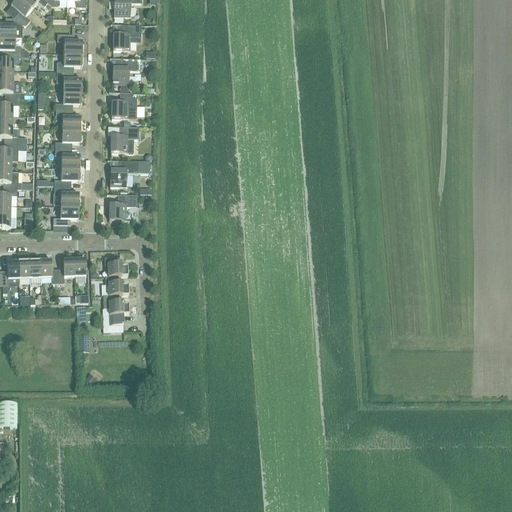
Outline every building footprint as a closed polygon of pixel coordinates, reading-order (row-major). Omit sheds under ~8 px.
[(25,20),(33,10),(20,0),(17,0),(16,0),(15,0),(11,5),(12,6),(10,9),(11,9),(18,15),(14,20),(26,29),(30,24),(25,20)] [(20,0),(33,10),(38,5),(44,10),(47,6),(47,0),(20,0)] [(59,4),(66,4),(66,0),(47,0),(47,6),(51,10),(57,10),(59,4)] [(66,0),(66,4),(74,4),(76,11),(85,11),(85,0),(66,0)] [(121,0),(122,3),(113,3),(113,4),(114,4),(113,21),(114,21),(114,20),(124,20),(131,20),(131,19),(130,19),(130,7),(141,7),(141,0),(121,0)] [(0,40),(15,41),(21,41),(22,32),(22,29),(26,29),(14,20),(13,22),(7,22),(7,28),(0,27),(0,40)] [(141,29),(120,28),(110,28),(110,29),(121,29),(121,37),(112,37),(112,38),(113,38),(113,55),(113,54),(130,54),(130,53),(129,53),(129,41),(140,41),(141,29)] [(63,45),(63,57),(81,57),(81,55),(82,55),(83,48),(82,48),(82,44),(81,44),(71,44),(72,38),(62,38),(57,38),(57,45),(63,45)] [(6,60),(12,60),(20,60),(21,60),(28,60),(28,56),(25,53),(21,53),(21,51),(15,49),(15,41),(0,40),(0,53),(7,54),(6,60)] [(56,66),(56,76),(71,76),(71,70),(80,70),(80,71),(81,71),(81,68),(82,68),(82,60),(81,60),(81,57),(63,57),(63,65),(56,66)] [(20,68),(20,60),(12,60),(12,63),(6,63),(0,63),(0,74),(13,75),(13,68),(20,68)] [(112,88),(120,88),(120,96),(128,96),(128,88),(129,88),(129,87),(128,87),(129,75),(140,75),(140,63),(119,62),(109,62),(109,63),(120,63),(120,71),(111,71),(111,72),(112,72),(112,89),(112,88)] [(0,85),(13,85),(13,75),(0,74),(0,85)] [(60,88),(62,88),(62,95),(81,96),(81,93),(82,85),(81,85),(81,82),(80,82),(80,83),(70,82),(71,76),(56,76),(56,83),(56,86),(60,88)] [(0,96),(5,96),(5,102),(19,103),(19,96),(21,96),(21,86),(13,85),(0,85),(0,96)] [(80,98),(81,96),(62,95),(62,107),(55,107),(55,114),(70,114),(70,108),(80,108),(80,109),(80,105),(81,105),(81,98),(80,98)] [(122,122),(129,122),(136,122),(137,101),(132,101),(132,96),(128,96),(120,96),(109,96),(109,97),(120,97),(119,105),(110,105),(110,106),(111,106),(111,123),(112,123),(112,122),(122,122)] [(19,109),(19,103),(5,102),(4,108),(0,108),(0,119),(12,120),(12,109),(19,109)] [(140,107),(140,118),(148,118),(148,107),(140,107)] [(70,114),(55,114),(55,124),(62,126),(61,133),(80,134),(80,131),(81,131),(81,124),(80,124),(80,120),(79,120),(79,121),(70,120),(70,114)] [(0,130),(12,130),(12,120),(0,119),(0,130)] [(12,141),(12,130),(0,130),(0,141),(4,141),(4,147),(26,148),(26,141),(18,141),(12,141)] [(138,131),(118,130),(108,130),(119,131),(119,139),(110,139),(110,140),(111,140),(110,157),(111,157),(111,156),(133,156),(133,143),(138,143),(138,131)] [(50,152),(54,152),(69,152),(69,146),(79,147),(79,143),(80,143),(81,136),(80,136),(80,134),(61,133),(61,146),(55,145),(55,147),(50,147),(50,152)] [(26,155),(26,148),(4,147),(3,153),(0,153),(0,164),(11,165),(18,165),(18,155),(26,155)] [(61,159),(61,171),(79,172),(79,169),(80,169),(80,162),(79,162),(79,158),(78,158),(78,159),(69,159),(69,152),(54,152),(54,159),(61,159)] [(0,175),(11,175),(11,165),(0,164),(0,175)] [(126,177),(137,177),(149,177),(149,165),(138,165),(117,164),(107,164),(107,165),(118,165),(118,173),(109,173),(110,174),(109,191),(110,191),(110,190),(127,190),(127,189),(126,189),(126,177)] [(79,174),(79,172),(61,171),(60,184),(54,184),(54,190),(68,191),(68,184),(78,185),(79,185),(79,181),(80,181),(80,174),(79,174)] [(0,186),(3,186),(3,192),(21,193),(21,187),(18,186),(18,176),(11,175),(0,175),(0,186)] [(53,203),(53,209),(60,209),(78,210),(78,208),(79,208),(80,199),(78,199),(78,196),(78,197),(68,197),(68,191),(54,190),(53,197),(60,197),(60,203),(53,203)] [(0,209),(10,210),(10,209),(10,199),(16,199),(17,199),(17,193),(21,193),(3,192),(2,198),(0,198),(0,209)] [(120,198),(116,198),(106,198),(106,199),(117,199),(117,207),(108,207),(108,208),(109,208),(109,225),(109,224),(129,224),(131,222),(131,217),(129,215),(125,215),(126,210),(137,211),(137,199),(126,198),(120,198)] [(0,220),(10,220),(10,210),(0,209),(0,220)] [(78,213),(78,210),(60,209),(60,222),(53,222),(53,228),(67,229),(67,223),(77,223),(78,223),(78,219),(79,219),(79,213),(78,213)] [(10,221),(10,220),(0,220),(0,231),(10,231),(10,221)] [(57,272),(57,287),(64,287),(64,280),(74,280),(74,262),(72,262),(72,261),(64,261),(64,263),(63,263),(63,272),(57,272)] [(75,262),(74,262),(74,280),(86,279),(85,272),(85,262),(83,262),(83,261),(75,261),(75,262)] [(108,280),(120,280),(127,280),(127,269),(121,269),(121,267),(120,267),(119,261),(104,261),(104,268),(107,268),(108,280)] [(57,287),(57,272),(51,273),(51,263),(48,263),(48,262),(41,262),(41,263),(40,264),(40,281),(51,280),(51,287),(52,287),(52,291),(57,291),(57,287)] [(1,274),(2,289),(8,288),(8,282),(19,282),(18,264),(16,264),(16,263),(9,263),(9,265),(7,265),(7,274),(1,274)] [(19,282),(29,281),(29,263),(20,264),(18,264),(19,282)] [(37,263),(29,263),(29,281),(40,281),(40,264),(37,264),(37,263)] [(120,286),(120,280),(108,280),(105,280),(105,287),(108,287),(108,299),(121,299),(128,299),(128,288),(121,288),(122,286),(120,286)] [(20,308),(30,308),(30,301),(30,299),(19,299),(20,308)] [(122,305),(121,305),(121,299),(108,299),(103,299),(103,312),(109,312),(109,318),(109,329),(123,328),(123,318),(129,318),(128,307),(122,307),(122,305)] [(89,354),(88,339),(79,339),(79,354),(89,354)] [(89,376),(82,385),(88,391),(96,383),(89,376)] [(0,405),(0,430),(17,431),(18,406),(0,405)]
